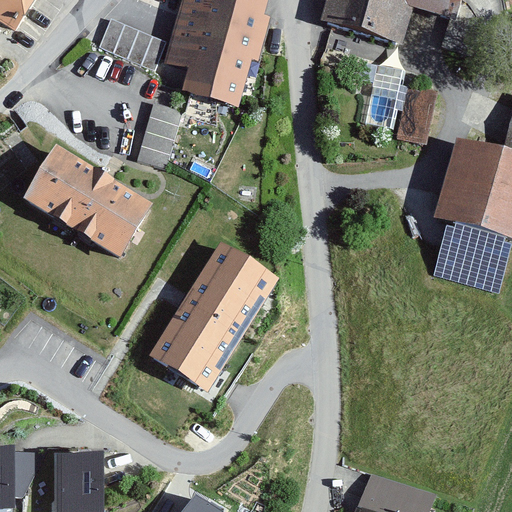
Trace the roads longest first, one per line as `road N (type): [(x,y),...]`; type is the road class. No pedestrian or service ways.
road 1 (residential): [(327,353),(279,375),(238,440),(197,462),(165,455),(34,372),(0,371)]
road 2 (residential): [(291,0),(327,353)]
road 3 (residential): [(327,353),(326,451),(314,511)]
road 4 (residential): [(93,0),(0,99)]
